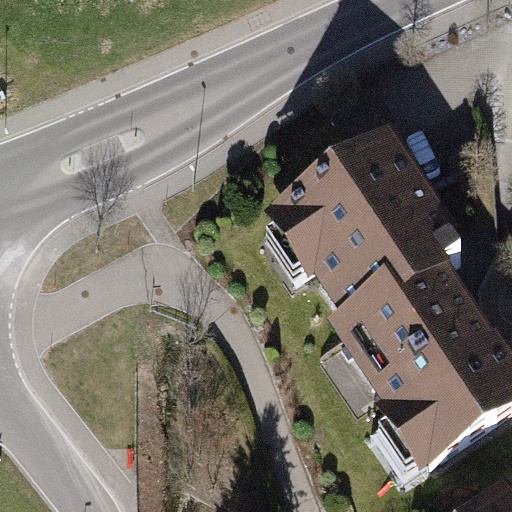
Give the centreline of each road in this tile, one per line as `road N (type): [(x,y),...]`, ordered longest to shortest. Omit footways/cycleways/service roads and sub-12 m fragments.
road 1 (residential): [(0,341),(123,284),(171,275),(246,350),(305,511)]
road 2 (tertiary): [(0,193),(145,134),(408,0)]
road 3 (residential): [(0,391),(90,511)]
